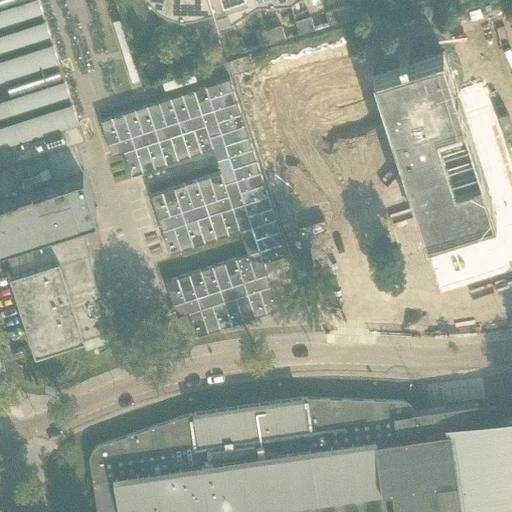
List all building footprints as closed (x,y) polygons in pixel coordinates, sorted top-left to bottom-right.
[(0,0),(0,243),(5,242),(14,272),(10,273),(11,275),(12,275),(36,350),(35,350),(35,353),(43,350),(106,329),(102,308),(100,309),(88,251),(90,251),(89,249),(87,249),(84,235),(86,234),(86,233),(84,233),(79,215),(93,211),(93,213),(96,212),(82,170),(81,170),(71,140),(83,136),(39,0),(0,0)] [(149,0),(163,12),(169,0),(149,0)] [(169,0),(163,12),(167,13),(171,15),(174,16),(178,16),(182,17),(186,17),(190,16),(193,16),(197,15),(203,40),(220,35),(219,30),(215,18),(221,16),(218,4),(224,2),(223,0),(169,0)] [(223,0),(224,2),(218,4),(221,16),(215,18),(219,30),(233,26),(231,20),(257,3),(256,0),(223,0)] [(338,9),(324,12),(327,24),(341,21),(338,9)] [(296,23),(299,33),(314,28),(311,19),(296,23)] [(266,32),(269,42),(285,37),(282,27),(266,32)] [(395,44),(258,88),(295,204),(401,171),(405,184),(422,237),(440,294),(511,271),(511,170),(498,125),(484,82),(456,90),(443,49),(409,60),(406,51),(398,54),(395,44)] [(222,49),(208,53),(211,65),(225,61),(222,49)] [(123,150),(129,173),(219,148),(218,143),(248,135),(232,79),(99,115),(109,153),(123,150)] [(194,332),(275,312),(259,247),(282,241),(267,181),(239,188),(236,178),(223,181),(220,171),(185,180),(201,241),(241,230),(248,255),(165,276),(175,315),(189,311),(194,332)] [(158,217),(177,215),(174,194),(156,196),(158,217)] [(511,511),(511,418),(478,426),(475,403),(477,403),(477,402),(412,411),(411,409),(408,405),(407,404),(405,402),(403,402),(401,401),(399,401),(302,397),(194,413),(99,445),(96,446),(95,447),(94,448),(92,450),(91,452),(91,453),(90,456),(90,457),(90,459),(96,511),(511,511)]
